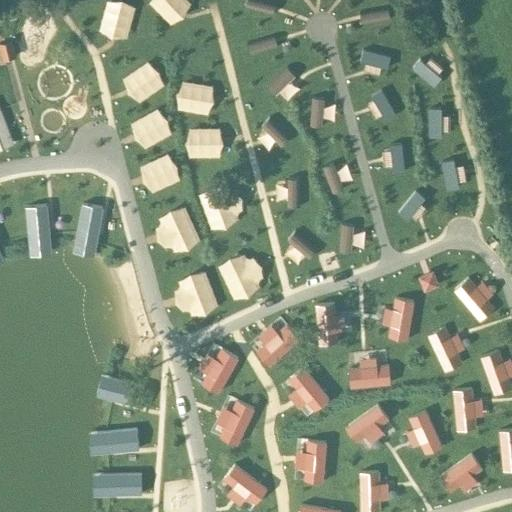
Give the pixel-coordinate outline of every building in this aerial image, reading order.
[(182,0),(152,0),(175,23),(190,7),(182,0)] [(267,0),(246,0),(245,6),(269,13),(272,1),(267,0)] [(111,1),(102,33),(123,38),(131,7),(111,1)] [(388,7),(363,11),(366,23),(390,19),(388,7)] [(270,36),(247,42),(250,54),(274,47),(270,36)] [(11,40),(0,43),(0,45),(3,59),(6,58),(15,56),(11,40)] [(367,50),(364,62),(387,68),(390,57),(367,50)] [(420,59),(412,67),(434,85),(441,77),(420,59)] [(149,64),(123,82),(135,100),(162,81),(149,64)] [(284,69),(267,86),(275,95),(292,78),(284,69)] [(182,84),(178,105),(210,110),(214,89),(182,84)] [(381,89),(371,95),(385,119),(395,114),(381,89)] [(312,97),(310,125),(321,126),(323,97),(312,97)] [(441,108),(430,108),(430,137),(441,136),(441,108)] [(159,111),(131,127),(141,146),(170,130),(159,111)] [(0,146),(13,140),(0,113),(0,146)] [(269,117),(261,125),(281,145),(289,136),(269,117)] [(222,131),(189,131),(189,152),(222,153),(222,131)] [(401,143),(390,144),(392,172),(404,171),(401,143)] [(169,156),(140,170),(149,189),(178,176),(169,156)] [(453,159),(442,161),(447,189),(459,187),(453,159)] [(333,162),(322,166),(332,192),(343,188),(333,162)] [(299,178),(288,178),(288,206),(300,206),(299,178)] [(223,185),(202,193),(215,227),(235,219),(232,211),(242,208),(241,206),(243,205),(238,191),(235,191),(235,190),(225,193),(223,185)] [(416,190),(398,212),(407,219),(425,197),(416,190)] [(82,203),(77,239),(88,241),(98,242),(104,207),(93,205),(82,203)] [(37,205),(26,206),(30,242),(41,241),(52,240),(48,204),(37,205)] [(157,230),(155,231),(161,245),(164,244),(164,246),(173,242),(177,249),(196,240),(181,207),(161,216),(165,224),(156,228),(157,230)] [(341,223),(339,251),(351,252),(353,224),(341,223)] [(295,230),(287,239),(309,257),(316,248),(295,230)] [(241,255),(222,264),(237,296),(257,287),(253,280),(262,275),(261,274),(263,273),(257,258),(255,259),(254,258),(245,262),(241,255)] [(436,270),(425,270),(425,283),(436,283),(436,270)] [(176,292),(173,293),(179,308),(181,307),(182,309),(191,305),(194,313),(214,306),(202,272),(182,279),(184,287),(175,291),(176,292)] [(468,277),(454,289),(480,319),(494,308),(468,277)] [(395,297),(388,336),(406,340),(413,300),(395,297)] [(334,302),(316,304),(319,344),(337,342),(334,302)] [(287,324),(257,350),(269,364),(299,337),(287,324)] [(444,326),(428,334),(445,370),(462,363),(444,326)] [(222,348),(202,383),(218,391),(238,357),(222,348)] [(498,350),(481,356),(495,394),(511,387),(498,350)] [(388,364),(348,368),(350,386),(390,382),(388,364)] [(303,366),(289,378),(314,409),(328,397),(303,366)] [(114,377),(109,398),(144,407),(146,397),(149,386),(114,377)] [(471,388),(453,390),(457,430),(475,428),(471,388)] [(220,435),(220,436),(237,443),(254,407),(237,399),(220,435)] [(378,404),(345,427),(356,442),(388,418),(378,404)] [(425,409),(408,417),(426,453),(442,445),(425,409)] [(137,426),(101,430),(104,452),(139,448),(138,437),(137,426)] [(511,428),(499,429),(503,469),(511,468),(511,428)] [(308,439),(304,479),(323,481),(326,441),(308,439)] [(471,453),(439,476),(449,491),(482,468),(471,453)] [(235,463),(224,478),(256,502),(267,488),(235,463)] [(379,471),(361,471),(361,511),(379,511),(379,471)] [(142,472),(106,472),(106,494),(142,494),(142,483),(142,472)]
